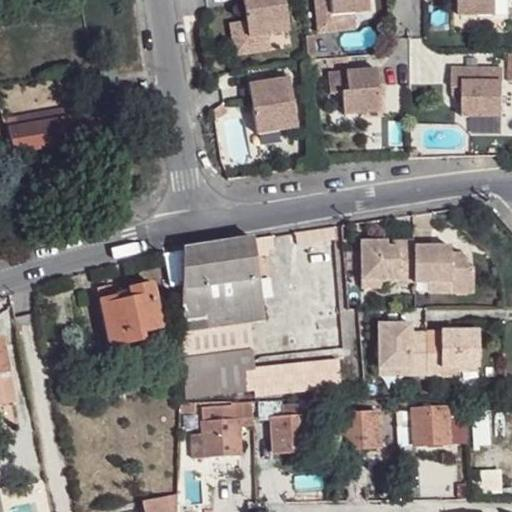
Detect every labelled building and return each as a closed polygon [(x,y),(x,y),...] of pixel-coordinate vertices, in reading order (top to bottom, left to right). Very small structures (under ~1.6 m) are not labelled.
[(245,0),(249,20),(251,32),(267,30),(289,27),(285,0),(245,0)] [(332,11),(331,0),(314,0),(317,32),(355,29),(353,9),(332,11)] [(368,0),(331,0),(332,11),(353,9),(369,7),(368,0)] [(508,0),(459,0),(459,12),(508,13),(508,0)] [(251,32),(249,20),(228,23),(233,60),(271,54),(267,30),(251,32)] [(500,114),(501,63),(452,63),(452,83),(462,83),(462,113),(500,114)] [(375,64),(328,68),(330,89),(341,87),(343,111),(379,108),(375,64)] [(248,77),(257,129),(296,124),(288,71),(248,77)] [(90,104),(41,114),(43,122),(92,113),(90,104)] [(43,122),(7,130),(14,154),(97,139),(92,113),(43,122)] [(41,114),(5,121),(7,130),(43,122),(41,114)] [(342,226),(298,232),(300,246),(343,239),(342,226)] [(272,237),(255,239),(257,253),(274,250),(272,237)] [(255,239),(183,250),(181,284),(180,332),(211,327),(247,322),(265,319),(257,253),(255,239)] [(452,282),(452,295),(474,295),(474,269),(468,268),(467,259),(462,253),(452,254),(451,246),(414,246),(414,241),(400,241),(399,245),(388,245),(388,241),(361,241),(362,282),(381,282),(414,283),(429,282),(452,282)] [(183,250),(163,255),(168,287),(181,284),(183,250)] [(110,348),(145,341),(143,333),(161,329),(151,285),(145,280),(132,283),(129,289),(129,291),(123,292),(123,295),(100,300),(110,348)] [(382,289),(381,282),(362,282),(362,290),(382,289)] [(429,296),(452,295),(452,282),(429,282),(429,296)] [(368,310),(358,310),(359,320),(368,320),(368,310)] [(179,372),(178,400),(190,399),(247,391),(245,369),(253,368),(247,322),(211,327),(180,332),(179,372)] [(413,341),(412,332),(412,324),(378,324),(379,378),(442,377),(442,369),(480,369),(480,332),(441,332),(441,343),(427,344),(426,341),(413,341)] [(426,332),(412,332),(413,341),(426,341),(426,332)] [(426,332),(426,341),(427,344),(441,343),(441,332),(426,332)] [(0,377),(8,376),(1,336),(0,336),(0,377)] [(245,369),(247,391),(255,390),(256,397),(342,386),(339,357),(253,368),(245,369)] [(0,402),(13,400),(8,376),(0,377),(0,402)] [(307,415),(326,414),(325,398),(301,399),(301,404),(284,405),(284,402),(259,403),(259,418),(272,416),(274,454),(308,452),(307,415)] [(193,399),(178,400),(178,409),(193,409),(193,399)] [(255,399),(232,399),(232,406),(232,418),(236,418),(236,425),(255,425),(255,399)] [(402,410),(411,410),(423,410),(423,399),(401,399),(402,410)] [(201,438),(203,457),(237,455),(236,425),(236,418),(232,418),(232,406),(201,407),(201,438)] [(449,407),(450,441),(463,440),(462,407),(449,407)] [(423,410),(411,410),(413,447),(448,445),(446,409),(423,410)] [(343,425),(344,450),(379,448),(377,412),(343,413),(343,425)] [(330,451),(344,450),(343,425),(329,426),(330,451)] [(499,474),(480,472),(478,488),(498,489),(499,474)] [(175,511),(176,495),(143,502),(145,511),(175,511)]
